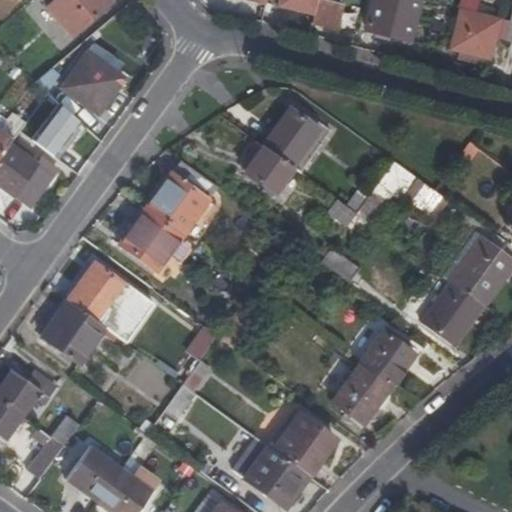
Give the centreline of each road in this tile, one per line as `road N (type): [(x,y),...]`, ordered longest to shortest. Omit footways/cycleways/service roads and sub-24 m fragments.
road 1 (residential): [(511,107),(206,34)]
road 2 (residential): [(31,270),(206,34)]
road 3 (residential): [(340,511),(370,472),(511,355)]
